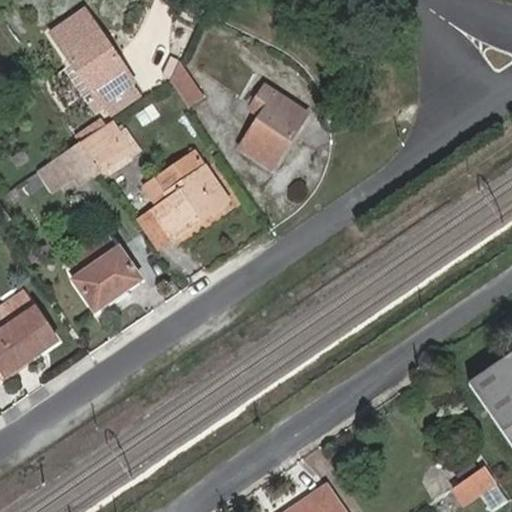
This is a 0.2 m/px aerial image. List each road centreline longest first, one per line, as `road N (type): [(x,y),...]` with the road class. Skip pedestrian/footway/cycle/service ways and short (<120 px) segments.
road 1 (residential): [(0,444),(484,115)]
road 2 (residential): [(511,279),(171,511)]
road 3 (residential): [(429,0),(484,115)]
